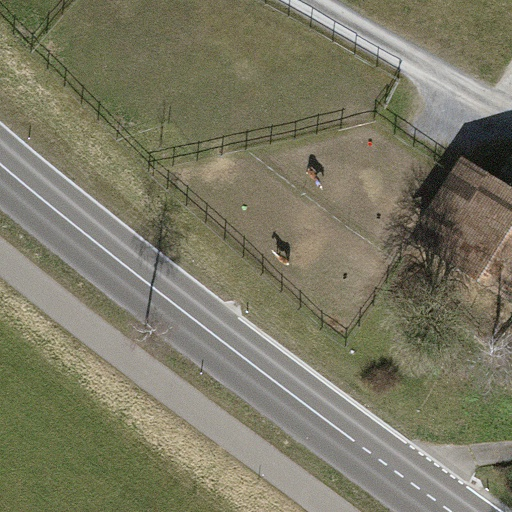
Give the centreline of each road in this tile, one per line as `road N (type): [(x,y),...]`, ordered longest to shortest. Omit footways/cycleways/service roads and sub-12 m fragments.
road 1 (tertiary): [(457,511),(0,164)]
road 2 (residential): [(511,117),(303,0)]
